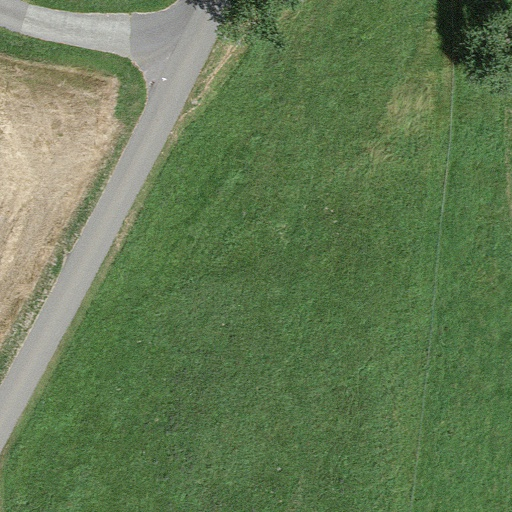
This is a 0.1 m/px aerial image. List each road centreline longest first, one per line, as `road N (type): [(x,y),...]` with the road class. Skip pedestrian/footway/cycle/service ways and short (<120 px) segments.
road 1 (unclassified): [(217,0),(0,408)]
road 2 (track): [(190,59),(0,16)]
